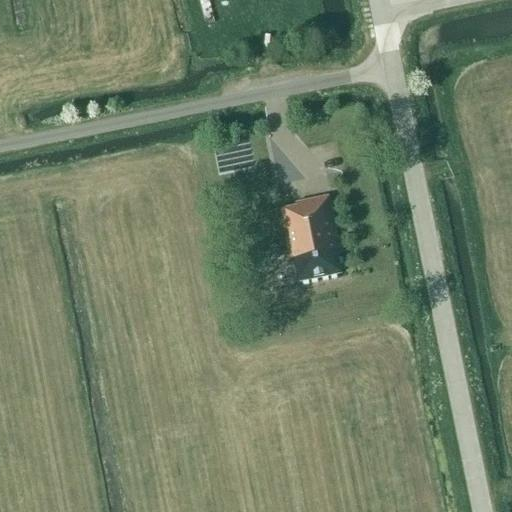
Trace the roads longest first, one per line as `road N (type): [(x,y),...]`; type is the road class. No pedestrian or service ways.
road 1 (tertiary): [(482,511),(392,68)]
road 2 (unclassified): [(0,146),(392,68)]
